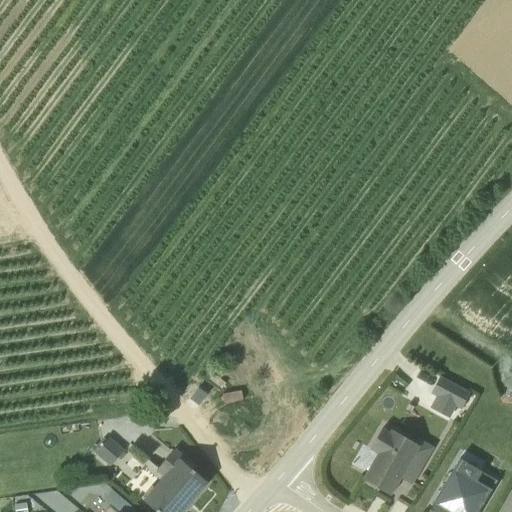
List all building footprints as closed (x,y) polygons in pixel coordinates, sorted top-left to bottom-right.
[(511,371),(503,385),(511,390),(511,371)] [(439,377),(430,393),(436,396),(429,408),(448,419),(455,407),(461,410),(470,394),(439,377)] [(377,453),(362,479),(389,495),(399,478),(410,484),(432,447),(417,438),(413,443),(391,430),(389,433),(381,428),(369,448),(377,453)] [(122,451),(104,435),(94,446),(97,449),(94,453),(109,466),(122,451)] [(194,466),(174,449),(154,471),(159,476),(143,494),(145,496),(142,499),(156,511),(181,511),(207,483),(191,469),(194,466)] [(476,511),(495,480),(457,458),(430,505),(438,510),(437,511),(476,511)]
